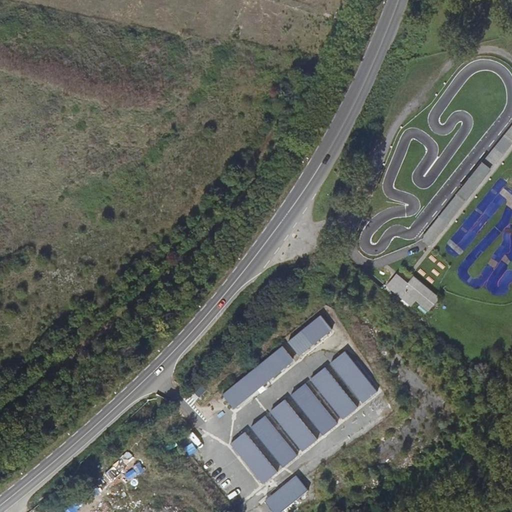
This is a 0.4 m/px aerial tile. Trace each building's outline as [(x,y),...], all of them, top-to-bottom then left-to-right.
[(511,138),(505,133),(482,162),(491,169),(511,142),(511,138)] [(465,202),(491,169),(482,162),(456,195),(465,202)] [(438,216),(447,224),(465,202),(456,195),(438,216)] [(447,224),(438,216),(420,238),(429,246),(447,224)] [(411,305),(416,299),(404,289),(408,285),(396,276),(387,285),(411,305)] [(289,339),(299,354),(334,330),(323,315),(289,339)] [(283,345),(223,393),(235,408),(295,360),(283,345)] [(364,402),(379,390),(346,350),(332,362),(364,402)] [(312,378),(344,418),(359,406),(326,366),(312,378)] [(307,382),(292,393),(324,434),(339,423),(307,382)] [(271,410),(304,450),(318,439),(286,398),(271,410)] [(253,424),(282,467),(298,456),(269,414),(253,424)] [(246,431),(231,443),(264,483),(279,471),(246,431)] [(266,500),(275,511),(280,511),(309,489),(297,474),(266,500)]
